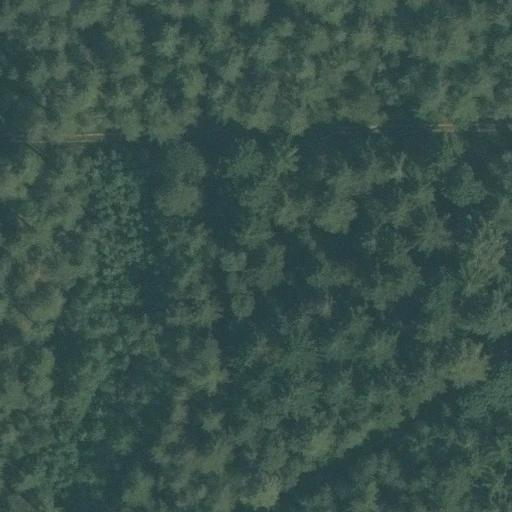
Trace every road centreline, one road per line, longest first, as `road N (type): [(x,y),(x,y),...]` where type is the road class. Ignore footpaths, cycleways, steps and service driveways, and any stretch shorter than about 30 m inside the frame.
road 1 (track): [(485,130),(0,137)]
road 2 (track): [(485,130),(481,0)]
